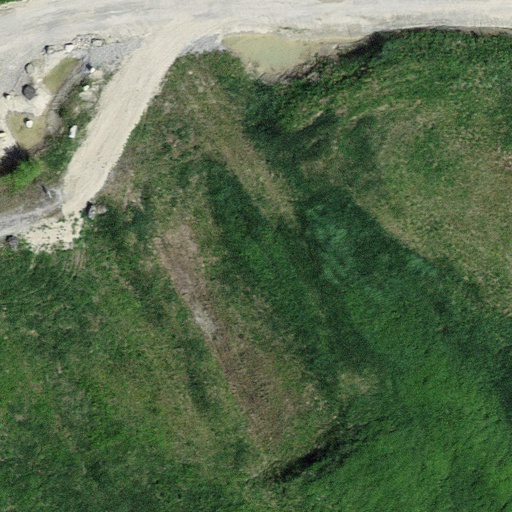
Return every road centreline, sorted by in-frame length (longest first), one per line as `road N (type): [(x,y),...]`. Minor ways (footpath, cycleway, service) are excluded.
road 1 (track): [(0,229),(87,186),(183,4)]
road 2 (track): [(0,49),(183,4)]
